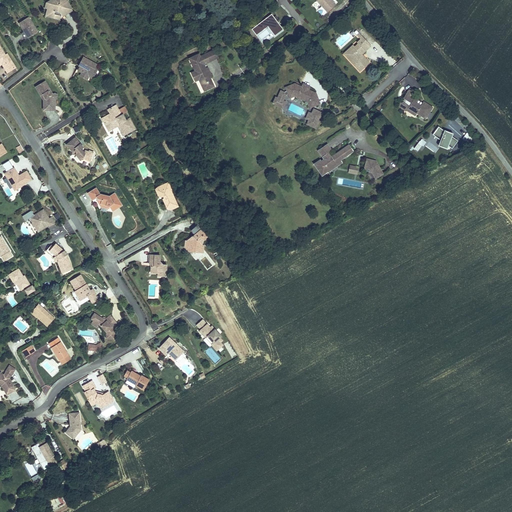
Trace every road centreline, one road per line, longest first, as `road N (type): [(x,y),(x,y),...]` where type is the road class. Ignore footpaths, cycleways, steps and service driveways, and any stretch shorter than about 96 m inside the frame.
road 1 (residential): [(109,265),(142,316),(137,343),(58,384),(45,405),(0,429)]
road 2 (residential): [(0,100),(109,265)]
road 3 (residential): [(511,172),(412,58)]
